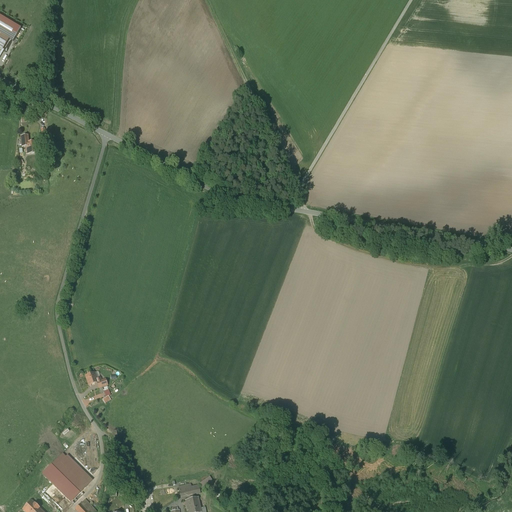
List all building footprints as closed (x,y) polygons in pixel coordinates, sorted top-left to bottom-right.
[(0,46),(4,48),(9,40),(13,42),(21,29),(0,16),(0,46)] [(30,134),(21,134),(22,147),(28,146),(28,153),(38,152),(37,140),(31,141),(30,134)] [(94,374),(86,377),(89,386),(97,383),(101,382),(101,381),(100,379),(97,380),(94,374)] [(105,380),(101,381),(101,382),(97,383),(99,389),(107,386),(105,380)] [(52,465),(80,493),(92,481),(84,473),(83,475),(62,455),(52,465)] [(209,479),(200,485),(202,488),(211,482),(209,479)] [(190,485),(178,487),(180,495),(192,493),(193,496),(199,494),(198,493),(200,493),(198,486),(191,487),(190,485)] [(116,489),(108,489),(108,497),(116,497),(116,489)] [(198,498),(186,501),(187,506),(188,511),(189,511),(188,511),(201,511),(200,509),(198,498)] [(96,511),(85,500),(75,510),(77,511),(96,511)] [(43,511),(32,501),(22,510),(23,511),(43,511)]
